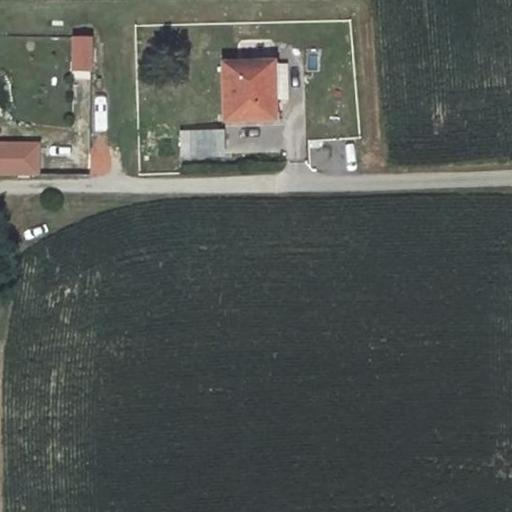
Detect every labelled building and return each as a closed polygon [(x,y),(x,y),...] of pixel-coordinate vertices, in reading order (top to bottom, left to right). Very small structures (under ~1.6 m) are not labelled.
[(67,34),(67,71),(87,71),(88,34),(67,34)] [(273,63),(224,64),(225,120),(274,119),(274,100),(273,64),(273,63)] [(287,64),(273,64),(274,100),(287,100),(287,64)] [(105,125),(104,88),(90,89),(92,126),(105,125)] [(222,133),(182,134),(183,156),(223,155),(222,133)] [(0,139),(0,174),(45,174),(45,140),(0,139)]
